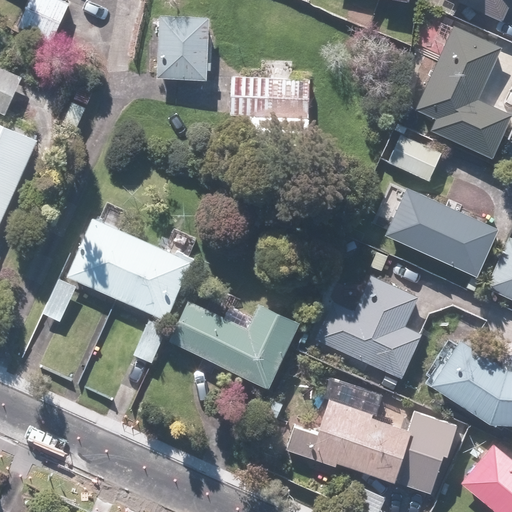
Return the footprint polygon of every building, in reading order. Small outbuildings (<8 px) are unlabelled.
[(72,4),(63,0),(31,0),(19,27),(54,43),(72,4)] [(511,0),(460,0),(461,0),(507,21),(511,9),(511,0)] [(509,43),(447,13),(432,44),(444,50),(418,102),(440,113),(435,125),(495,154),(511,120),(511,107),(484,93),(509,43)] [(216,15),(165,14),(164,74),(215,75),(216,15)] [(259,34),(259,53),(301,53),(301,34),(259,34)] [(28,76),(0,62),(0,106),(10,112),(28,76)] [(315,76),(234,72),(230,135),(311,140),(315,76)] [(0,232),(47,136),(0,112),(0,232)] [(392,157),(406,164),(402,174),(416,181),(420,171),(434,177),(447,149),(405,130),(392,157)] [(505,226),(413,184),(391,232),(483,274),(505,226)] [(199,258),(98,215),(73,274),(173,317),(199,258)] [(511,236),(490,284),(511,293),(511,236)] [(333,296),(316,335),(408,374),(427,329),(413,323),(425,296),(373,273),(358,307),(333,296)] [(81,285),(60,275),(43,309),(64,319),(81,285)] [(190,296),(172,338),(277,383),(307,313),(266,295),(258,315),(235,305),(231,314),(190,296)] [(171,327),(150,318),(135,354),(155,363),(171,327)] [(511,360),(468,336),(460,347),(452,342),(431,371),(497,420),(511,421),(511,360)] [(343,459),(438,492),(464,426),(415,407),(409,421),(376,408),(380,400),(314,374),(287,445),(340,466),(343,459)] [(481,489),(507,511),(511,511),(511,450),(499,439),(463,481),(477,493),(481,489)] [(372,474),(367,485),(354,479),(345,499),(373,511),(382,511),(390,496),(381,491),(386,481),(372,474)]
